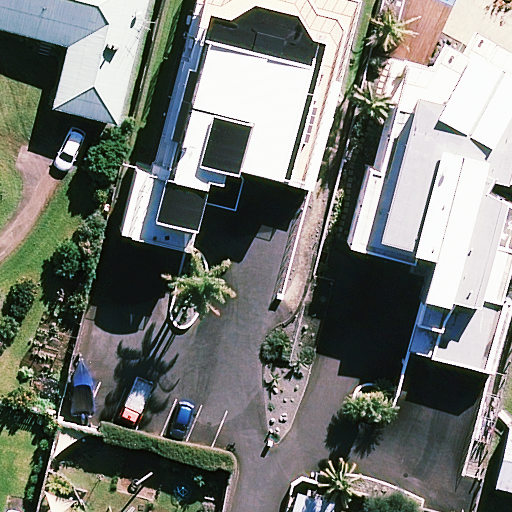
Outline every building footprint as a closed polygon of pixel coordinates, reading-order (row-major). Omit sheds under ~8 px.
[(146,0),(0,0),(0,30),(69,47),(53,110),(116,125),(146,0)] [(197,0),(156,173),(135,168),(118,238),(191,256),(202,206),(232,213),(240,177),(317,195),(364,2),(353,0),(197,0)] [(487,181),(511,185),(511,56),(445,39),(435,74),(399,64),(350,247),(430,268),(408,354),(490,376),(510,303),(499,300),(511,251),(511,207),(484,194),(487,181)] [(511,429),(494,489),(511,494),(511,429)] [(336,511),(339,502),(299,492),(293,511),(336,511)]
